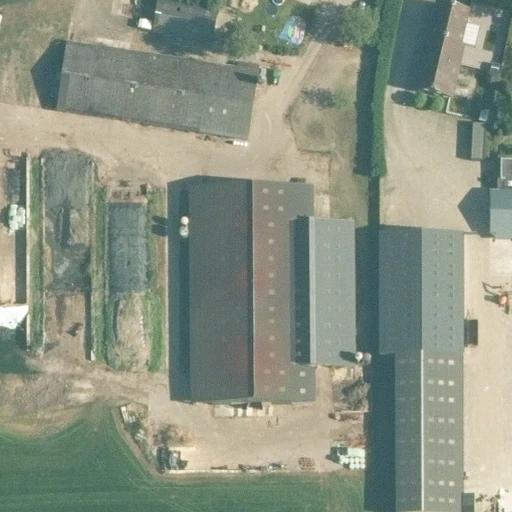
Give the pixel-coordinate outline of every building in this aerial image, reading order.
[(220,10),(179,3),(160,0),(155,33),(216,42),(220,10)] [(426,36),(421,57),(460,66),(465,45),(474,47),(479,28),(466,25),(469,11),(437,3),(429,37),(426,36)] [(44,42),(66,46),(71,20),(49,16),(44,42)] [(246,141),(257,66),(241,63),(240,70),(171,60),(67,44),(57,112),(246,141)] [(421,57),(413,91),(433,96),(452,100),(460,66),(421,57)] [(492,64),(490,74),(497,75),(499,66),(492,64)] [(485,73),(484,78),(488,85),(496,87),(499,75),(497,75),(490,74),(485,73)] [(511,159),(498,160),(498,192),(491,192),(491,234),(511,234),(511,159)] [(313,407),(312,371),(353,371),(354,219),(311,219),(311,189),(194,190),(196,407),(313,407)] [(381,356),(395,356),(394,511),(461,511),(462,357),(464,357),(465,235),(381,235),(381,356)]
